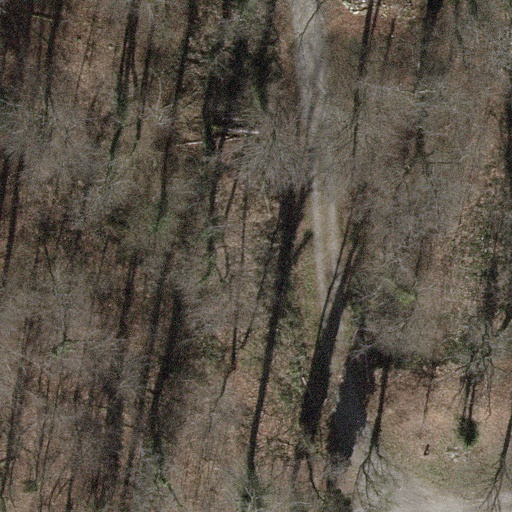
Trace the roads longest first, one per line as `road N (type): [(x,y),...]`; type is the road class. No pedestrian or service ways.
road 1 (track): [(383,511),(347,377),(289,0)]
road 2 (track): [(347,377),(511,357)]
